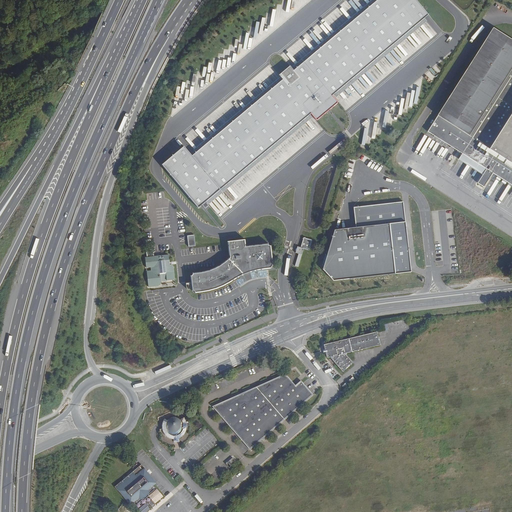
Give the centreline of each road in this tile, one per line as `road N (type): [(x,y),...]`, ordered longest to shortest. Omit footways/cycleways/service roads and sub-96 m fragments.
road 1 (trunk): [(5,511),(19,368),(47,259),(158,0)]
road 2 (motorway): [(21,511),(36,372),(62,265),(136,86),(167,32)]
road 3 (motorway): [(108,380),(90,364),(85,343),(97,234),(167,32)]
road 4 (trunk): [(103,85),(34,254),(0,403)]
road 5 (unclassified): [(290,334),(326,381),(325,401),(200,511)]
road 6 (secondary): [(511,286),(287,321)]
road 7 (secondary): [(290,334),(352,314),(511,293)]
road 8 (trunk): [(103,85),(0,278)]
road 9 (motorway): [(119,0),(37,165)]
road 10 (secondary): [(132,420),(146,400),(290,334)]
road 11 (secondary): [(287,321),(147,385),(120,384)]
